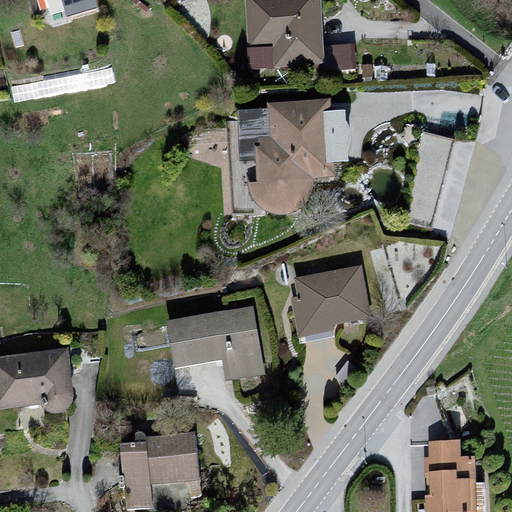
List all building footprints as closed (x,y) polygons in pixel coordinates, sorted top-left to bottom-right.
[(54,0),(57,10),(91,0),(54,0)] [(337,0),(251,0),(258,71),(343,63),(337,0)] [(347,91),(255,100),(266,205),(358,195),(347,91)] [(376,259),(304,275),(318,337),(390,321),(376,259)] [(269,309),(174,323),(183,381),(278,367),(269,309)] [(83,359),(3,359),(3,408),(82,409),(83,359)] [(502,426),(432,428),(435,511),(446,511),(504,510),(502,426)] [(212,435),(132,444),(138,491),(218,482),(212,435)]
